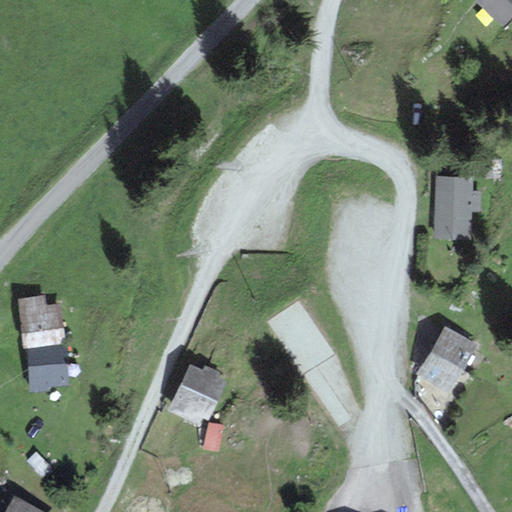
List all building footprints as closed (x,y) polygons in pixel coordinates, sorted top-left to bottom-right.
[(511,21),(511,0),(477,0),(507,27),(511,21)] [(474,178),(440,177),(439,239),(473,240),(474,178)] [(48,297),(22,300),(28,347),(66,343),(62,308),(50,309),(48,297)] [(298,369),(330,354),(305,300),(273,315),(298,369)] [(479,346),(447,326),(417,374),(450,394),(479,346)] [(72,348),(29,350),(32,388),(74,386),(72,348)] [(225,376),(191,363),(173,408),(207,422),(225,376)] [(226,426),(207,422),(200,448),(219,453),(226,426)]
